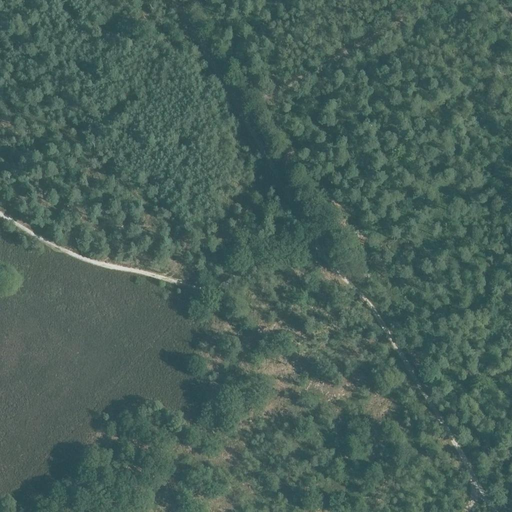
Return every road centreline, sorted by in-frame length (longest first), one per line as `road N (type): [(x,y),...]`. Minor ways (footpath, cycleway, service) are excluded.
road 1 (track): [(313,240),(373,309),(496,511)]
road 2 (track): [(236,103),(307,75),(433,0)]
road 3 (track): [(313,240),(236,103)]
road 4 (track): [(236,103),(173,0)]
